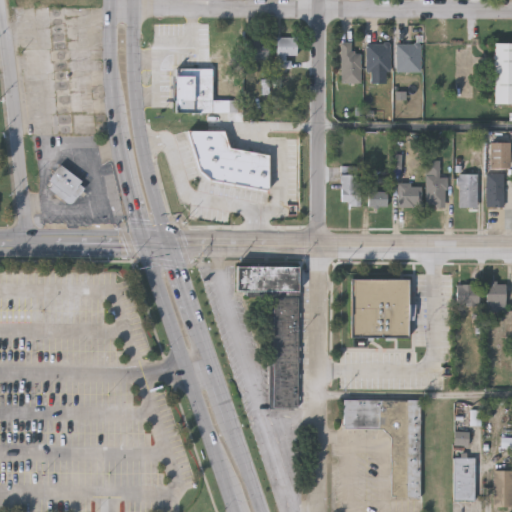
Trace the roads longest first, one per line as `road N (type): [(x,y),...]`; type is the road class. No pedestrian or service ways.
road 1 (residential): [(319,511),(318,0)]
road 2 (residential): [(511,13),(112,8)]
road 3 (tertiary): [(172,246),(511,250)]
road 4 (secondary): [(146,246),(238,511)]
road 5 (secondary): [(172,246),(133,88),(134,0)]
road 6 (residential): [(27,245),(0,0)]
road 7 (tertiary): [(0,244),(146,246)]
road 8 (secondary): [(111,0),(118,128)]
road 9 (secondary): [(118,128),(146,246)]
